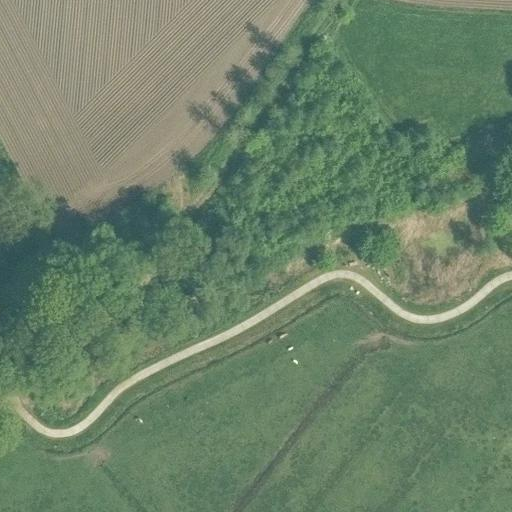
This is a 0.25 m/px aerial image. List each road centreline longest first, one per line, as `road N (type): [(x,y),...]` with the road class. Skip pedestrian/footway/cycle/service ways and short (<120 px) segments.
road 1 (track): [(123,305),(345,0)]
road 2 (track): [(13,404),(58,372),(123,305)]
